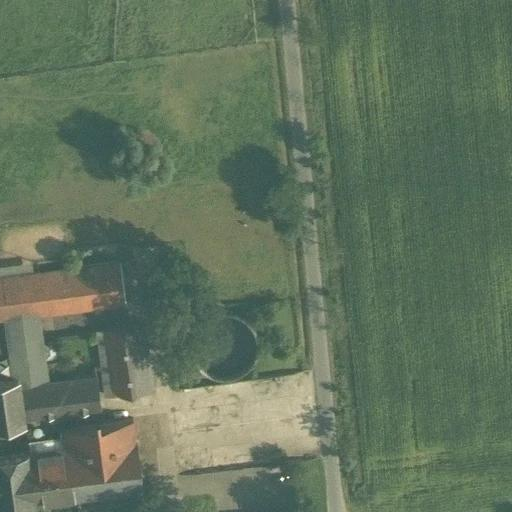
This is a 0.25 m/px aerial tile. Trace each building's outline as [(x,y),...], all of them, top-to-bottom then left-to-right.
[(120,261),(31,273),(36,312),(125,301),(120,261)] [(31,273),(0,276),(0,316),(6,316),(36,312),(31,273)] [(192,330),(190,336),(189,342),(190,348),(191,354),(194,360),(198,365),(202,369),(207,373),(213,375),(219,376),(225,376),(231,375),(237,373),(242,370),(247,366),(251,361),(254,356),(256,350),(256,344),(256,338),(255,332),(252,326),(248,321),(244,317),(239,313),(233,311),(227,310),(221,309),(215,310),(209,313),(203,316),(199,320),(195,325),(192,330)] [(46,380),(36,312),(6,316),(13,375),(17,375),(19,383),(46,380)] [(143,322),(100,328),(109,393),(152,387),(143,322)] [(100,406),(96,373),(19,383),(15,383),(23,416),(100,406)] [(0,419),(23,416),(15,383),(19,383),(17,375),(13,375),(0,377),(0,419)] [(132,417),(68,426),(77,495),(79,511),(89,511),(144,505),(132,417)] [(0,505),(77,495),(68,426),(61,427),(63,446),(0,453),(0,505)]
